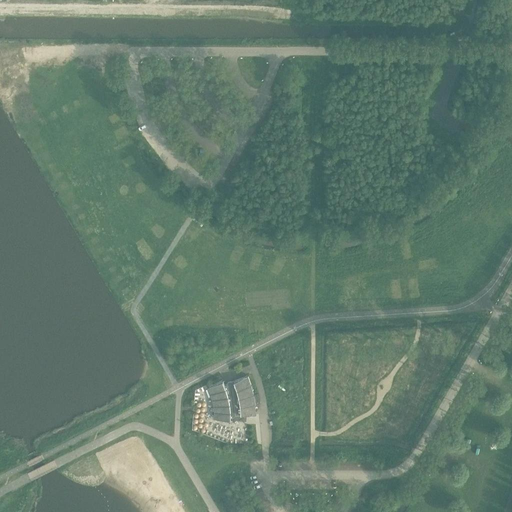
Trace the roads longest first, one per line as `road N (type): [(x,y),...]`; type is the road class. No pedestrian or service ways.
road 1 (unknown): [(0,7),(440,16),(449,23),(449,52)]
road 2 (unclassified): [(511,289),(415,457),(395,472),(364,477),(345,511)]
road 3 (unclassified): [(511,53),(280,49)]
